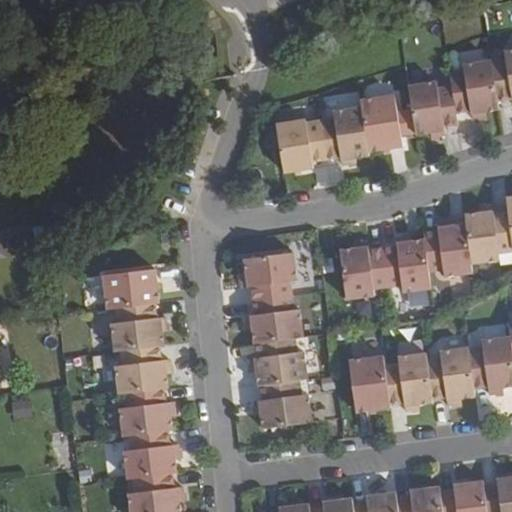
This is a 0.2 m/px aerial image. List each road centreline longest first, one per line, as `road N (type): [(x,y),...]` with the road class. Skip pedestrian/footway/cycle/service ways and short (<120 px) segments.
road 1 (residential): [(511,160),(387,206),(208,225)]
road 2 (residential): [(227,481),(511,438)]
road 3 (residential): [(208,225),(227,481)]
road 4 (residential): [(234,0),(253,28),(254,73),(208,225)]
